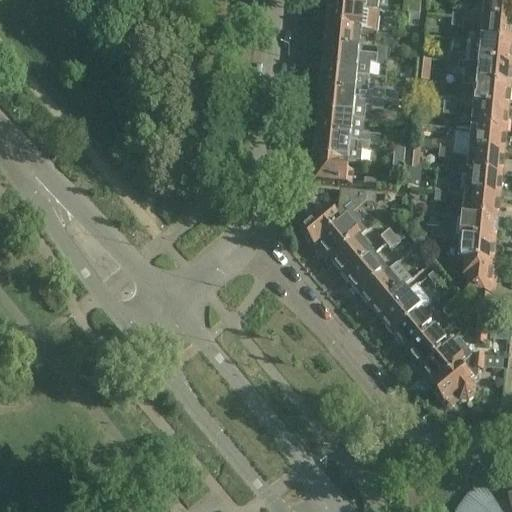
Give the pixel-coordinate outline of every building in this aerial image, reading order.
[(323,0),(322,6),(327,7),(327,8),(377,13),(378,0),(323,0)] [(511,4),(484,2),(481,23),(511,25),(511,4)] [(419,17),(420,7),(409,6),(408,16),(419,17)] [(327,8),(325,30),(361,34),(377,35),(379,13),(377,13),(327,8)] [(452,20),(464,21),(465,12),(453,11),(452,20)] [(409,29),(418,30),(419,18),(411,18),(409,29)] [(463,30),(464,21),(452,20),(451,29),(463,30)] [(511,25),(481,23),(479,45),(511,48),(511,25)] [(359,56),(361,34),(325,30),(323,52),(359,56)] [(459,65),(511,70),(511,48),(479,45),(467,44),(466,57),(460,57),(459,65)] [(377,49),(376,58),(388,59),(389,50),(377,49)] [(376,58),(359,56),(323,52),(321,74),(356,78),(370,79),(371,66),(375,66),(376,58)] [(459,65),(460,57),(449,55),(448,64),(459,65)] [(387,67),(388,59),(376,58),(375,66),(387,67)] [(447,73),(459,74),(459,65),(448,64),(447,73)] [(463,88),(475,89),(511,93),(511,79),(511,70),(459,65),(459,74),(464,75),(463,88)] [(356,78),(321,74),(318,96),(372,102),(372,95),(368,94),(370,79),(356,78)] [(511,93),(475,89),(473,111),(509,114),(511,93)] [(372,95),(372,102),(383,103),(396,104),(397,94),(373,92),(372,95)] [(372,102),(318,96),(316,118),(364,123),(365,110),(371,110),(372,102)] [(445,99),(444,107),(455,109),(456,100),(445,99)] [(382,111),(383,103),(372,102),(371,110),(382,111)] [(454,118),(455,109),(444,107),(443,117),(454,118)] [(509,114),(473,111),(471,132),(506,136),(509,114)] [(316,118),(314,140),(350,144),(367,146),(368,136),(363,136),(364,123),(316,118)] [(506,136),(471,132),(468,154),(504,158),(506,136)] [(368,136),(367,146),(379,147),(380,137),(368,136)] [(367,146),(350,144),(314,140),(312,162),(348,166),(360,167),(362,153),(367,154),(367,146)] [(440,151),(451,152),(452,145),(441,144),(440,151)] [(405,150),(395,149),(393,170),(403,171),(405,150)] [(450,162),(451,152),(440,151),(439,161),(450,162)] [(504,158),(468,154),(466,177),(502,180),(504,158)] [(347,176),(348,166),(312,162),(310,177),(316,177),(315,185),(351,189),(352,177),(347,176)] [(410,172),(409,184),(419,185),(421,173),(410,172)] [(502,180),(466,177),(464,198),(500,202),(502,180)] [(364,181),(363,190),(375,191),(376,182),(364,181)] [(376,197),(367,196),(366,206),(375,207),(376,197)] [(446,205),(447,196),(436,196),(435,204),(446,205)] [(500,202),(464,198),(462,220),(498,224),(500,202)] [(301,235),(313,250),(345,225),(343,223),(339,227),(321,206),(306,219),(312,226),(301,235)] [(329,263),(330,264),(358,241),(367,234),(362,228),(362,225),(360,221),(356,218),(353,217),(352,216),(343,223),(345,225),(313,250),(326,266),(329,263)] [(460,242),(496,246),(498,224),(462,220),(444,218),(443,232),(442,240),(460,242)] [(442,240),(443,232),(432,231),(431,239),(442,241),(442,240)] [(386,247),(394,239),(389,232),(380,240),(386,247)] [(406,242),(400,235),(394,239),(386,247),(391,254),(406,242)] [(430,251),(431,239),(413,238),(410,240),(418,249),(430,251)] [(345,281),(372,258),(358,241),(330,264),(345,281)] [(496,246),(460,242),(459,251),(458,265),(465,266),(493,268),(496,246)] [(359,298),(387,275),(372,258),(345,281),(359,298)] [(387,275),(359,298),(372,314),(373,315),(375,318),(406,292),(404,289),(412,282),(398,266),(387,275)] [(493,269),(493,268),(465,266),(463,282),(468,283),(467,296),(468,296),(467,309),(489,311),(490,298),(495,299),(498,270),(493,269)] [(437,272),(419,286),(425,294),(434,286),(436,288),(444,281),(437,272)] [(408,295),(406,292),(375,318),(392,338),(420,315),(414,307),(422,301),(413,291),(408,295)] [(450,307),(451,307),(442,314),(448,321),(465,306),(459,299),(450,307)] [(420,315),(392,338),(407,356),(419,345),(434,332),(420,315)] [(477,333),(487,334),(488,321),(478,320),(477,333)] [(448,349),(434,332),(419,345),(407,356),(421,372),(448,349)] [(487,334),(477,333),(475,347),(486,348),(487,334)] [(418,376),(431,392),(462,365),(463,367),(473,359),(458,341),(448,349),(421,372),(422,373),(418,376)] [(459,371),(469,383),(477,376),(478,373),(483,373),(485,359),(473,358),(473,359),(463,367),(459,371)] [(474,400),(475,390),(469,383),(459,371),(463,367),(462,365),(431,392),(444,407),(454,398),(459,404),(468,405),(474,400)] [(511,511),(511,501),(508,502),(508,505),(495,508),(489,495),(474,503),(471,501),(465,509),(462,511),(511,511)]
